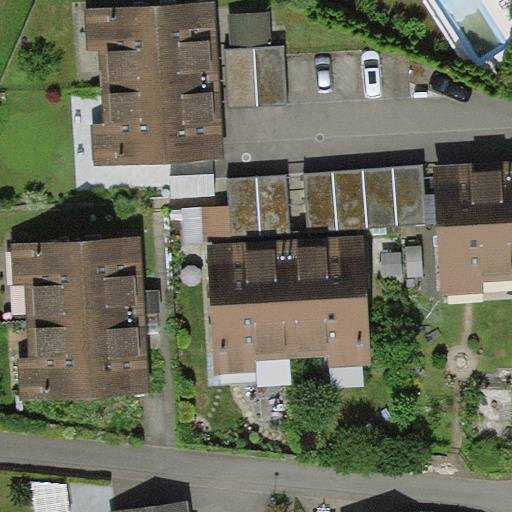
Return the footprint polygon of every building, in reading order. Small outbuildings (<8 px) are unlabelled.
[(215,1),(86,8),(88,51),(100,51),(103,94),(219,88),(218,51),(215,1)] [(231,13),(232,47),(272,45),(271,12),(231,13)] [(232,47),(227,47),(231,106),(288,105),(286,45),(272,45),(232,47)] [(221,122),(219,88),(103,94),(105,125),(93,126),(95,164),(223,158),(221,122)] [(482,281),(511,278),(511,171),(511,160),(475,162),(432,165),(440,294),(483,292),(482,281)] [(422,166),(305,174),(309,232),(426,224),(422,166)] [(215,196),(214,173),(170,176),(171,198),(215,196)] [(231,206),(233,236),(290,233),(287,175),(230,178),(231,206)] [(205,237),(233,236),(231,206),(184,208),(186,242),(205,241),(205,237)] [(285,239),(292,358),(329,355),(330,368),(372,365),(364,235),(322,237),(285,239)] [(256,360),(292,358),(285,239),(249,242),(206,244),(214,373),(257,371),(256,360)] [(142,241),(11,245),(12,287),(26,286),(28,325),(146,321),(144,285),(142,241)] [(423,276),(422,245),(407,245),(408,277),(423,276)] [(401,276),(402,252),(384,252),(383,275),(401,276)] [(146,345),(146,321),(28,325),(29,361),(18,361),(20,401),(148,397),(146,345)] [(190,511),(188,499),(110,509),(110,511),(190,511)]
